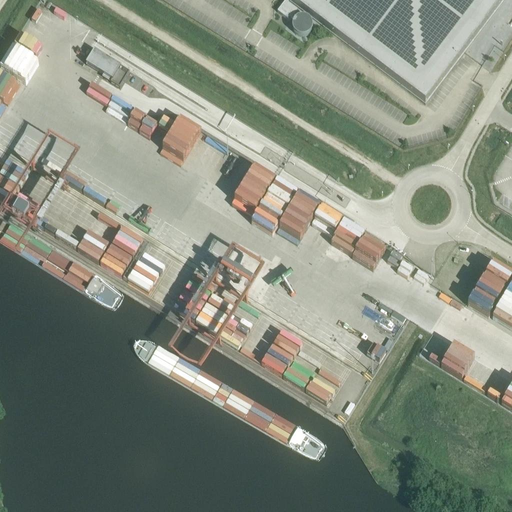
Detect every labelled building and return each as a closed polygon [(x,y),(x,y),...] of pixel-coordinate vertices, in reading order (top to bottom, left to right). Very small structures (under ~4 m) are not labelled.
[(286,0),(425,105),(504,0),(286,0)] [(286,2),(277,13),(290,22),(298,11),(286,2)] [(36,7),(31,18),(45,25),(50,15),(36,7)] [(304,17),(293,28),(302,37),(313,26),(304,17)] [(0,68),(0,69),(22,83),(35,63),(13,49),(0,68)] [(94,51),(86,65),(112,81),(110,84),(120,89),(130,73),(94,51)] [(108,110),(129,121),(134,112),(113,101),(119,90),(115,88),(110,97),(101,92),(105,85),(101,84),(98,90),(90,86),(87,91),(111,104),(108,110)] [(197,142),(202,134),(179,121),(174,129),(197,142)] [(213,177),(226,147),(204,137),(192,164),(206,170),(204,173),(213,177)] [(230,185),(240,190),(254,166),(233,154),(216,182),(228,189),(230,185)] [(87,236),(110,194),(89,182),(86,187),(76,182),(73,187),(83,193),(71,215),(77,218),(72,227),(87,236)] [(355,256),(377,270),(388,252),(366,238),(355,256)] [(396,253),(392,261),(403,266),(406,259),(396,253)] [(173,312),(194,325),(210,298),(188,286),(194,276),(170,262),(152,293),(169,303),(168,304),(176,308),(173,312)] [(474,292),(498,307),(511,283),(511,275),(491,263),(474,292)] [(151,291),(156,283),(136,270),(130,278),(151,291)] [(204,312),(196,325),(217,338),(225,325),(204,312)] [(385,312),(381,328),(399,332),(403,316),(385,312)] [(263,346),(247,338),(246,341),(223,331),(217,343),(260,363),(264,354),(260,352),(263,346)] [(260,367),(293,385),(306,362),(310,364),(307,369),(314,373),(317,369),(311,366),(315,360),(309,357),(313,350),(303,345),(292,365),(280,359),(277,364),(265,357),(260,367)] [(335,384),(328,383),(329,376),(316,375),(314,386),(334,389),(335,384)] [(300,379),(295,387),(302,392),(308,384),(300,379)]
